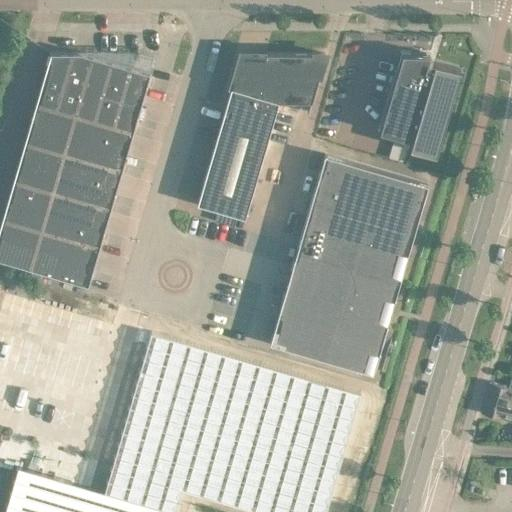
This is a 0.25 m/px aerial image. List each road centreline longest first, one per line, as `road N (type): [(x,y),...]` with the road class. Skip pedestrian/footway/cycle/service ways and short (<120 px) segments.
road 1 (primary): [(403,511),(510,153)]
road 2 (unclassified): [(218,0),(147,237)]
road 3 (unclassified): [(147,237),(131,288),(195,309),(210,258)]
road 4 (unclassified): [(344,0),(511,1)]
road 5 (unclassified): [(303,140),(344,0)]
